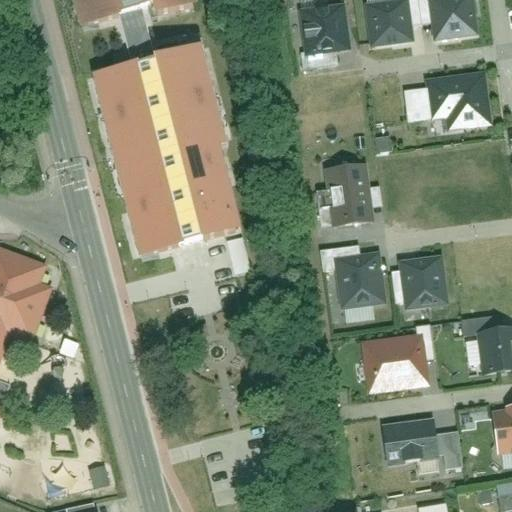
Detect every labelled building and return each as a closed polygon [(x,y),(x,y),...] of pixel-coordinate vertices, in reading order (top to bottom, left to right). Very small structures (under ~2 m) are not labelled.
[(77,0),(89,47),(146,32),(195,20),(190,0),(77,0)] [(316,56),(354,50),(345,0),(330,0),(308,4),(316,56)] [(436,0),(443,41),(485,34),(479,0),(436,0)] [(442,135),(494,127),(484,65),(432,73),(442,135)] [(342,230),(377,224),(367,166),(332,172),(342,230)] [(0,429),(16,385),(1,380),(18,333),(40,341),(59,288),(47,284),(54,265),(0,245),(0,429)] [(349,312),(390,306),(381,254),(341,260),(349,312)] [(411,308),(449,302),(441,258),(404,264),(411,308)] [(493,375),(511,371),(511,332),(486,337),(493,375)] [(370,399),(438,388),(429,333),(362,344),(370,399)] [(498,462),(511,459),(511,404),(489,408),(498,462)] [(435,437),(433,425),(383,432),(388,467),(438,461),(438,460),(435,437)] [(457,434),(435,437),(438,460),(443,459),(445,473),(462,471),(457,434)] [(107,469),(92,471),(93,487),(108,486),(107,469)] [(71,511),(101,511),(99,502),(71,509),(71,511)]
